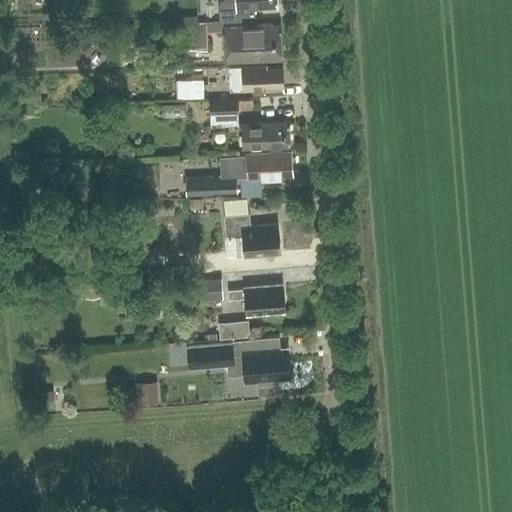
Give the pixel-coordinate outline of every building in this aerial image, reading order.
[(256,20),(256,9),(255,7),(278,6),(277,0),(222,0),(219,3),(220,21),(227,21),(228,22),(256,20)] [(206,30),(211,30),(227,29),(229,60),(282,58),(280,23),(228,26),(228,22),(227,21),(220,21),(179,23),(181,62),(191,62),(190,50),(208,49),(206,30)] [(269,85),(283,84),(282,66),(268,67),(268,64),(230,66),(231,89),(269,87),(269,85)] [(178,98),(204,96),(203,78),(177,80),(178,98)] [(27,87),(27,101),(39,101),(38,87),(27,87)] [(239,125),(238,98),(210,100),(211,127),(239,125)] [(244,147),(291,144),(289,120),(242,123),(244,147)] [(292,151),(247,153),(220,154),(221,176),(212,176),(212,174),(185,175),(186,197),(212,195),(212,193),(238,192),(237,177),(293,174),(292,151)] [(15,155),(15,163),(29,163),(29,155),(15,155)] [(36,182),(20,182),(20,199),(36,198),(36,182)] [(224,214),(226,236),(227,257),(280,252),(277,223),(251,225),(249,212),(224,214)] [(17,218),(18,244),(68,242),(66,215),(17,218)] [(190,266),(169,267),(170,279),(190,278),(190,266)] [(203,300),(224,299),(222,280),(201,282),(203,300)] [(163,282),(152,282),(153,297),(163,296),(163,282)] [(247,313),(285,310),(283,284),(245,287),(245,288),(228,289),(229,299),(246,297),(247,313)] [(99,288),(81,289),(82,298),(100,297),(99,288)] [(44,290),(25,292),(25,304),(45,302),(44,290)] [(288,347),(243,351),(244,361),(234,362),(232,343),(188,346),(190,367),(227,363),(228,375),(245,374),(245,382),(258,381),(259,393),(278,392),(277,379),(291,378),(288,347)] [(158,403),(156,381),(137,382),(138,404),(158,403)]
